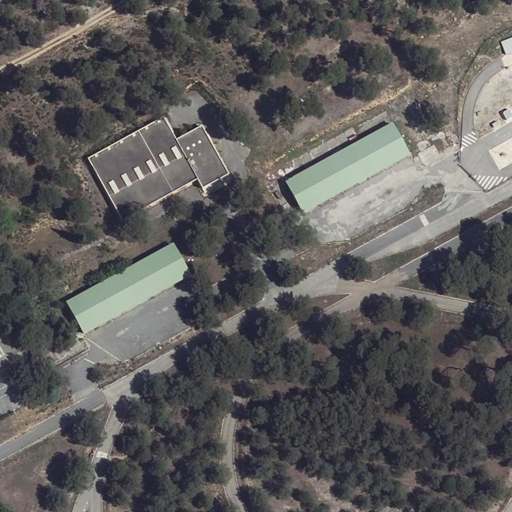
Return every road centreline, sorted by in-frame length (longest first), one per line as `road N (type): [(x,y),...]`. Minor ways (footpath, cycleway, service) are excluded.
road 1 (unclassified): [(511,189),(132,382)]
road 2 (unclassified): [(132,382),(0,458)]
road 3 (track): [(0,66),(127,0)]
road 4 (unclassified): [(82,511),(132,382)]
